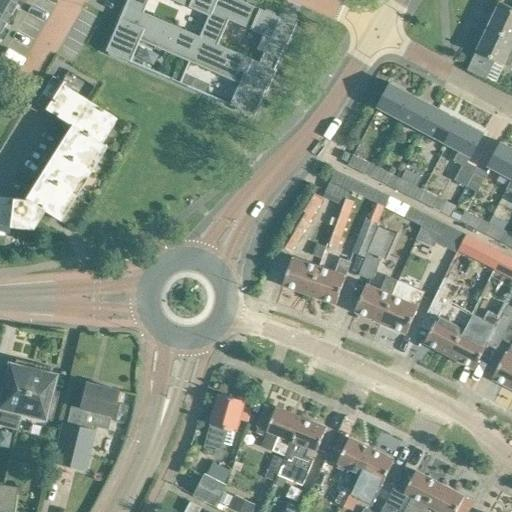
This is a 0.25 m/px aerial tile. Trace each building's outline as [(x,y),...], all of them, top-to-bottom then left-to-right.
[(0,0),(0,13),(7,18),(17,0),(0,0)] [(126,0),(124,5),(142,12),(147,0),(171,0),(207,16),(214,0),(126,0)] [(214,0),(207,16),(198,37),(199,37),(216,45),(227,20),(262,35),(256,49),(263,52),(278,58),(285,43),(285,42),(271,36),(279,17),(278,17),(239,0),(236,0),(236,1),(234,0),(214,0)] [(489,26),(511,37),(511,7),(500,2),(489,26)] [(107,44),(104,50),(108,52),(126,60),(129,61),(138,40),(188,62),(199,37),(198,37),(142,12),(124,5),(124,6),(123,7),(125,8),(121,17),(119,16),(116,23),(118,24),(116,30),(114,29),(113,30),(111,35),(107,44)] [(511,37),(489,26),(478,51),(505,64),(511,51),(511,37)] [(199,37),(188,62),(237,84),(228,105),(241,110),(250,114),(253,115),(256,109),(260,100),(262,95),(262,94),(261,93),(263,88),(265,88),(267,83),(245,73),(251,61),(251,60),(216,45),(199,37)] [(173,73),(170,79),(179,83),(181,77),(173,73)] [(202,93),(206,83),(183,73),(181,77),(179,83),(202,93)] [(63,81),(62,81),(52,75),(41,94),(50,100),(44,109),(70,125),(74,127),(29,200),(0,196),(0,232),(8,233),(9,226),(31,229),(43,210),(62,222),(62,221),(59,219),(74,196),(77,197),(77,196),(75,195),(90,171),(92,173),(93,172),(90,170),(105,146),(100,143),(116,118),(86,99),(61,84),(63,81)] [(402,119),(415,96),(391,83),(378,107),(402,119)] [(0,96),(0,107),(11,114),(19,100),(3,91),(0,96)] [(425,132),(438,108),(415,96),(402,119),(425,132)] [(448,144),(460,120),(438,108),(425,132),(448,144)] [(468,163),(484,133),(460,120),(448,144),(460,150),(454,161),(462,166),(455,180),(467,186),(477,168),(468,163)] [(511,177),(511,147),(502,142),(489,166),(511,177)] [(372,177),(377,167),(353,155),(348,165),(365,174),(372,177)] [(395,188),(400,178),(377,167),(372,177),(395,188)] [(478,192),(488,174),(477,168),(467,186),(478,192)] [(418,200),(423,190),(417,187),(422,178),(406,170),(402,179),(400,178),(395,188),(418,200)] [(343,199),(351,178),(335,171),(326,192),(343,199)] [(385,208),(391,197),(351,178),(343,199),(344,200),(349,191),(374,202),(368,219),(366,218),(353,253),(364,258),(377,225),(385,208)] [(452,217),(456,210),(457,207),(423,190),(418,200),(452,217)] [(284,249),(291,253),(323,200),(314,195),(304,212),(306,213),(284,249)] [(423,226),(428,216),(391,197),(385,208),(423,226)] [(347,199),(330,245),(338,248),(355,202),(347,199)] [(465,211),(464,214),(456,210),(452,217),(483,232),(488,222),(465,211)] [(455,252),(464,234),(428,216),(423,226),(441,236),(438,243),(455,252)] [(507,244),(511,234),(488,222),(483,232),(507,244)] [(386,260),(397,234),(377,225),(364,258),(366,258),(360,274),(372,280),(381,258),(386,260)] [(495,263),(500,252),(485,244),(479,255),(495,263)] [(317,245),(313,255),(323,259),(326,248),(317,245)] [(511,258),(500,252),(495,263),(511,271),(511,258)] [(310,294),(320,267),(293,257),(283,285),(310,294)] [(320,267),(310,294),(337,304),(351,262),(340,258),(335,272),(320,267)] [(381,322),(399,281),(386,276),(380,290),(367,284),(355,311),(381,322)] [(450,355),(465,327),(472,313),(472,312),(453,302),(461,286),(446,278),(431,307),(441,312),(425,342),(450,355)] [(399,281),(381,322),(407,334),(425,292),(399,281)] [(465,327),(450,355),(475,368),(502,319),(488,311),(484,320),(472,313),(465,327)] [(511,387),(511,320),(502,340),(511,345),(509,351),(507,350),(493,378),(511,387)] [(0,382),(0,424),(17,429),(21,413),(33,363),(15,359),(14,365),(8,364),(3,383),(0,382)] [(33,363),(21,413),(51,421),(57,396),(50,394),(55,375),(49,374),(51,368),(33,363)] [(95,426),(107,429),(117,390),(85,382),(79,408),(70,406),(66,424),(62,423),(53,461),(84,469),(95,426)] [(232,444),(239,420),(245,401),(220,394),(205,447),(222,452),(225,442),(232,444)] [(303,418),(266,404),(257,426),(259,427),(256,433),(266,437),(268,431),(279,435),(272,451),(287,457),(303,418)] [(327,428),(303,418),(287,457),(285,461),(279,475),(303,485),(310,467),(302,463),(308,447),(317,451),(327,428)] [(344,507),(372,449),(350,438),(338,463),(351,470),(330,511),(340,511),(343,506),(344,507)] [(394,460),(372,449),(344,507),(353,511),(361,495),(374,501),(394,460)] [(285,461),(270,456),(264,470),(279,475),(285,461)] [(434,508),(445,487),(416,471),(405,493),(395,487),(381,511),(393,511),(394,511),(425,511),(429,506),(434,508)] [(226,485),(216,480),(205,474),(194,496),(216,506),(226,485)] [(2,488),(0,503),(0,511),(6,511),(13,511),(17,486),(3,484),(2,488)] [(445,487),(434,508),(440,511),(468,511),(474,502),(445,487)] [(235,498),(231,507),(241,511),(251,511),(255,505),(236,496),(235,498)] [(199,511),(201,509),(191,503),(186,511),(199,511)] [(265,511),(263,511),(262,511),(301,511),(303,509),(290,503),(285,511),(265,511)]
